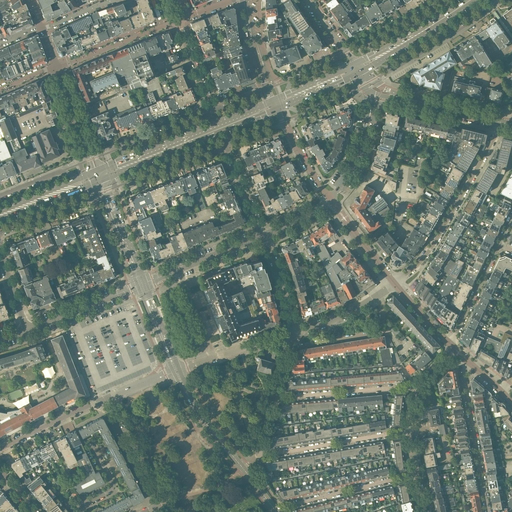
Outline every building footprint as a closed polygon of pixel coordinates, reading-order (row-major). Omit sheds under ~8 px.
[(2,0),(0,3),(0,17),(25,3),(24,3),(24,1),(23,0),(11,0),(5,3),(2,0)] [(39,0),(38,1),(41,9),(54,0),(55,0),(57,2),(59,0),(39,0)] [(42,12),(46,22),(53,18),(51,12),(60,8),(57,2),(55,0),(54,0),(41,9),(42,12)] [(64,14),(71,10),(63,0),(59,0),(57,2),(60,8),(63,12),(64,14)] [(63,0),(71,10),(78,7),(73,0),(63,0)] [(136,0),(140,11),(141,13),(142,12),(151,9),(147,0),(136,0)] [(266,0),(266,10),(274,8),(274,5),(276,5),(276,4),(279,3),(278,0),(266,0)] [(281,4),(279,5),(280,7),(282,12),(285,10),(288,9),(296,3),(295,3),(293,0),(286,0),(283,2),(285,5),(283,7),(281,4)] [(332,0),(327,4),(328,6),(328,7),(328,8),(328,9),(329,9),(329,10),(330,10),(331,10),(339,4),(337,1),(338,0),(332,0)] [(351,0),(344,0),(339,4),(331,10),(330,12),(337,21),(338,20),(339,21),(351,12),(354,9),(356,12),(362,7),(363,8),(365,7),(361,0),(354,0),(353,2),(351,0)] [(389,13),(391,12),(392,12),(393,12),(394,11),(394,10),(395,9),(390,0),(388,0),(388,1),(387,0),(379,0),(376,2),(385,16),(386,17),(388,15),(389,14),(389,13)] [(390,0),(395,9),(396,9),(397,10),(400,8),(399,7),(402,5),(399,0),(390,0)] [(131,1),(123,3),(125,9),(129,8),(133,6),(131,1)] [(384,17),(384,16),(385,16),(376,2),(372,5),(373,6),(369,9),(368,7),(364,10),(372,23),(380,18),(380,19),(381,19),(382,19),(383,19),(384,18),(384,17)] [(0,26),(16,17),(28,11),(28,9),(27,9),(27,7),(25,3),(0,17),(0,26)] [(116,5),(112,7),(114,12),(116,15),(117,18),(117,19),(126,16),(127,17),(122,19),(122,20),(118,22),(123,32),(133,28),(126,12),(125,9),(123,3),(119,5),(116,5)] [(285,10),(282,12),(286,18),(289,16),(295,12),(300,9),(296,3),(288,9),(290,12),(287,14),(285,10)] [(112,7),(105,9),(109,19),(110,20),(116,35),(123,32),(118,22),(117,19),(117,18),(116,15),(114,12),(112,7)] [(511,7),(506,13),(506,12),(504,14),(503,15),(511,26),(511,7)] [(51,12),(53,18),(64,14),(63,12),(60,8),(51,12)] [(129,8),(125,9),(126,12),(133,28),(146,24),(141,13),(140,11),(137,12),(138,13),(130,17),(129,14),(131,14),(130,12),(129,8)] [(225,16),(223,17),(224,20),(225,20),(227,26),(231,25),(236,23),(236,21),(237,21),(237,20),(237,19),(237,18),(236,18),(236,17),(235,17),(235,12),(235,9),(233,8),(224,11),(224,12),(225,16)] [(266,10),(267,17),(278,15),(279,15),(277,8),(274,8),(266,10)] [(105,9),(98,11),(101,18),(103,23),(106,22),(109,20),(108,19),(109,19),(105,9)] [(142,12),(141,13),(146,24),(153,21),(153,20),(154,20),(154,19),(154,18),(154,17),(151,9),(142,12)] [(289,16),(286,18),(287,19),(291,26),(297,36),(301,33),(311,25),(302,12),(300,10),(300,9),(295,12),(289,16)] [(2,30),(6,28),(29,18),(31,17),(29,13),(28,12),(29,12),(28,11),(16,17),(0,26),(2,30)] [(98,11),(89,15),(93,23),(94,26),(95,28),(96,31),(100,41),(109,38),(105,29),(104,25),(103,23),(101,18),(98,11)] [(224,11),(215,14),(220,27),(220,28),(224,27),(227,26),(225,20),(224,20),(223,17),(225,16),(224,12),(224,11)] [(340,23),(343,27),(351,21),(354,18),(352,16),(353,15),(351,12),(339,21),(340,23)] [(215,14),(209,17),(212,25),(213,29),(216,28),(217,29),(220,27),(215,14)] [(354,18),(356,22),(360,29),(361,29),(362,29),(363,29),(363,28),(364,28),(367,26),(367,27),(369,27),(371,26),(372,24),(366,14),(361,17),(362,18),(356,21),(355,18),(354,18)] [(83,18),(66,26),(70,35),(76,32),(77,35),(79,38),(79,39),(83,48),(86,46),(86,47),(90,45),(94,43),(94,44),(94,43),(91,35),(89,30),(95,28),(94,26),(93,23),(89,15),(86,17),(83,18)] [(267,17),(266,18),(266,20),(267,21),(267,24),(277,22),(279,22),(280,22),(281,21),(282,20),(281,18),(280,18),(279,18),(278,15),(267,17)] [(195,32),(208,27),(212,25),(209,17),(192,23),(193,25),(191,26),(193,30),(195,30),(195,32)] [(9,35),(33,25),(31,19),(30,19),(29,18),(6,28),(9,35)] [(106,22),(103,23),(104,25),(105,29),(109,38),(116,35),(110,20),(109,19),(108,19),(109,20),(106,22)] [(277,22),(267,24),(268,30),(281,28),(291,26),(287,19),(282,22),(282,25),(280,25),(279,22),(277,22)] [(496,20),(495,21),(494,19),(493,19),(490,21),(490,22),(491,23),(492,24),(485,28),(486,29),(476,35),(461,45),(458,47),(456,47),(455,50),(457,50),(458,53),(454,55),(456,57),(455,58),(459,65),(457,66),(459,68),(469,69),(469,66),(460,65),(467,60),(465,57),(472,53),(480,66),(484,63),(487,66),(493,62),(480,41),(490,35),(499,49),(510,41),(496,20)] [(353,24),(351,21),(343,27),(350,36),(352,36),(354,35),(354,33),(360,29),(356,22),(353,24)] [(226,31),(222,33),(223,36),(224,35),(236,30),(236,27),(237,27),(238,26),(238,25),(237,24),(237,23),(236,23),(231,25),(227,26),(224,27),(226,31)] [(301,33),(297,36),(299,39),(300,42),(302,41),(305,39),(315,31),(311,25),(301,33)] [(60,34),(52,37),(56,47),(61,44),(64,43),(67,42),(72,40),(71,37),(70,35),(66,26),(65,26),(62,28),(61,28),(63,33),(65,37),(62,38),(60,34)] [(268,31),(267,32),(268,34),(269,38),(268,39),(269,40),(270,41),(282,39),(297,36),(291,26),(281,28),(268,30),(268,31)] [(208,27),(195,32),(195,33),(196,34),(195,34),(195,35),(195,36),(196,38),(197,39),(198,39),(209,34),(210,34),(208,30),(208,31),(207,29),(209,28),(208,27)] [(51,34),(51,35),(52,36),(52,37),(60,34),(63,33),(61,28),(53,32),(52,32),(52,33),(51,33),(51,34)] [(95,28),(89,30),(91,35),(94,43),(100,41),(96,31),(95,28)] [(236,30),(224,35),(225,39),(224,39),(225,42),(238,37),(237,35),(238,35),(238,33),(239,33),(238,31),(236,30)] [(305,39),(302,41),(304,46),(303,46),(307,53),(309,53),(309,54),(311,55),(314,53),(315,52),(315,51),(321,48),(322,49),(324,48),(324,46),(326,46),(323,41),(322,41),(318,35),(317,36),(315,31),(305,39)] [(161,34),(168,51),(169,51),(168,49),(174,47),(172,42),(168,32),(161,34)] [(37,34),(23,40),(25,44),(26,44),(39,39),(38,35),(37,34)] [(155,37),(162,54),(163,56),(164,58),(168,56),(170,55),(168,51),(161,34),(155,37)] [(200,45),(212,40),(211,37),(210,37),(209,34),(198,39),(199,40),(198,41),(198,42),(197,42),(199,45),(200,45)] [(77,35),(71,37),(72,40),(74,43),(77,50),(82,48),(83,48),(79,39),(79,38),(77,35)] [(274,42),(270,43),(272,49),(271,49),(272,55),(273,55),(277,64),(277,66),(280,67),(281,66),(290,62),(290,63),(295,61),(298,60),(297,60),(302,58),(297,45),(290,48),(289,45),(284,47),(283,41),(284,41),(284,42),(289,41),(289,42),(299,39),(297,36),(282,39),(282,40),(278,41),(277,41),(275,41),(274,42)] [(142,41),(148,56),(156,53),(159,58),(163,56),(162,54),(155,37),(142,41)] [(226,49),(239,44),(239,42),(240,40),(239,38),(238,37),(225,42),(228,48),(226,48),(226,49)] [(26,44),(25,44),(26,49),(27,50),(29,49),(30,49),(41,44),(39,39),(26,44)] [(67,42),(64,43),(65,46),(66,47),(68,54),(76,51),(76,50),(77,50),(74,43),(72,40),(67,42)] [(202,52),(203,52),(214,47),(215,47),(214,43),(213,44),(212,40),(200,45),(201,47),(200,47),(200,48),(201,51),(202,52)] [(115,52),(107,55),(117,78),(125,75),(128,84),(116,89),(118,95),(148,83),(147,80),(155,77),(148,56),(142,41),(127,48),(127,47),(115,52)] [(15,44),(8,47),(11,56),(11,57),(12,59),(16,58),(20,56),(24,55),(23,52),(19,42),(15,44)] [(31,52),(28,53),(29,55),(29,56),(32,55),(43,50),(41,44),(30,49),(29,49),(30,51),(30,50),(31,52)] [(61,44),(56,47),(59,55),(62,56),(68,54),(66,47),(65,46),(62,47),(61,44)] [(226,59),(229,58),(240,54),(239,52),(241,51),(241,49),(242,48),(241,46),(239,45),(239,44),(226,49),(226,50),(227,54),(225,55),(226,57),(225,57),(226,59)] [(8,47),(0,50),(0,60),(1,64),(2,64),(4,63),(9,61),(12,59),(11,57),(11,56),(8,47)] [(204,58),(205,58),(211,56),(217,53),(216,50),(215,50),(214,47),(203,52),(204,53),(203,53),(203,54),(203,55),(204,58)] [(32,55),(29,56),(29,58),(31,62),(34,61),(38,59),(45,56),(43,50),(32,55)] [(457,63),(449,51),(429,63),(429,64),(424,67),(423,67),(413,73),(414,74),(413,74),(412,76),(411,77),(411,79),(411,80),(412,81),(413,82),(414,83),(415,84),(417,84),(418,84),(420,83),(420,84),(425,81),(426,82),(425,85),(440,89),(444,73),(440,73),(457,63)] [(166,64),(179,59),(178,57),(179,56),(178,54),(177,54),(177,53),(170,55),(168,56),(170,60),(166,62),(166,64)] [(240,54),(229,58),(234,70),(240,83),(245,81),(246,83),(250,81),(249,80),(250,79),(248,73),(247,73),(241,53),(240,54)] [(20,56),(16,58),(17,60),(22,73),(23,72),(33,68),(31,62),(29,58),(29,56),(29,55),(26,56),(27,59),(22,61),(20,56)] [(101,95),(109,92),(114,90),(112,85),(115,84),(118,82),(117,78),(107,55),(96,60),(72,69),(85,102),(94,99),(94,98),(95,98),(93,94),(92,95),(91,93),(99,90),(101,95)] [(45,56),(38,59),(40,66),(45,63),(45,62),(46,61),(47,60),(46,59),(45,56)] [(12,59),(9,61),(11,65),(16,76),(22,73),(17,60),(16,58),(12,59)] [(34,61),(31,62),(33,68),(40,66),(38,59),(34,61)] [(9,61),(4,63),(6,67),(10,78),(16,76),(11,65),(9,61)] [(1,64),(0,64),(0,68),(5,80),(10,78),(6,67),(3,68),(2,64),(1,64)] [(183,70),(182,66),(165,73),(167,77),(176,74),(176,76),(182,74),(185,73),(184,72),(185,72),(184,69),(183,70)] [(231,87),(225,72),(222,74),(220,69),(218,70),(216,67),(210,69),(212,74),(212,75),(213,78),(214,78),(218,89),(218,90),(218,92),(220,92),(221,92),(221,93),(223,93),(227,92),(228,90),(230,89),(230,87),(231,87)] [(225,71),(225,72),(231,87),(235,85),(237,86),(239,85),(239,84),(240,83),(234,70),(229,72),(229,70),(225,71)] [(189,104),(191,103),(191,104),(192,104),(193,104),(194,104),(194,103),(195,103),(195,102),(194,102),(196,101),(197,98),(196,96),(194,96),(191,88),(188,89),(182,74),(176,76),(174,77),(179,91),(185,105),(185,106),(186,106),(186,107),(187,107),(188,107),(188,106),(189,106),(189,105),(189,104)] [(463,80),(462,80),(459,92),(466,94),(469,84),(465,83),(466,78),(463,78),(463,80)] [(453,90),(459,92),(462,80),(463,80),(460,79),(460,80),(456,79),(455,81),(453,90)] [(39,80),(30,84),(34,93),(35,94),(37,98),(48,94),(43,81),(42,81),(40,80),(39,80)] [(466,94),(474,96),(475,98),(476,98),(478,97),(479,97),(481,97),(482,94),(480,92),(481,86),(475,85),(475,81),(470,80),(469,84),(466,94)] [(30,84),(24,87),(28,97),(31,103),(34,101),(35,101),(37,98),(35,94),(34,93),(30,84)] [(24,87),(17,90),(24,106),(28,104),(31,103),(28,97),(24,87)] [(492,88),(489,98),(495,100),(495,101),(501,103),(504,91),(492,88)] [(17,90),(11,93),(17,109),(20,108),(24,106),(17,90)] [(185,105),(179,91),(171,95),(177,108),(181,107),(182,109),(185,108),(184,106),(185,105)] [(11,93),(4,96),(11,112),(12,115),(19,112),(17,109),(11,93)] [(147,95),(150,102),(145,104),(152,119),(154,120),(156,119),(156,117),(161,115),(156,101),(152,93),(147,95)] [(37,98),(35,101),(37,106),(42,104),(46,102),(50,100),(48,94),(37,98)] [(177,108),(171,95),(165,97),(165,98),(170,111),(171,111),(172,113),(174,112),(175,110),(174,109),(177,108)] [(4,96),(0,97),(0,104),(4,114),(7,113),(11,112),(4,96)] [(170,111),(165,98),(156,101),(161,115),(164,114),(164,115),(170,113),(170,111)] [(140,105),(134,108),(141,123),(142,124),(145,123),(145,121),(152,119),(145,104),(145,102),(143,103),(144,106),(145,106),(145,107),(141,108),(140,105)] [(33,108),(28,110),(30,113),(34,111),(39,109),(43,107),(42,104),(37,106),(33,108)] [(337,114),(337,115),(343,127),(347,125),(348,126),(350,127),(350,126),(351,125),(353,119),(352,118),(351,118),(352,111),(353,110),(352,109),(351,108),(350,109),(350,107),(349,107),(349,106),(344,108),(345,109),(341,111),(340,110),(336,111),(338,114),(337,114)] [(129,128),(130,128),(131,128),(133,128),(134,127),(134,126),(141,123),(134,108),(134,107),(123,112),(129,128)] [(48,120),(47,120),(47,122),(49,121),(49,122),(51,122),(52,125),(57,123),(55,117),(57,116),(55,112),(47,116),(48,120)] [(107,112),(96,116),(91,118),(94,124),(98,134),(100,139),(106,137),(107,139),(110,137),(109,136),(116,133),(114,128),(110,129),(109,126),(111,125),(109,122),(107,121),(105,122),(104,119),(109,117),(107,112)] [(116,115),(112,116),(116,128),(119,127),(120,130),(121,131),(125,130),(126,130),(129,129),(129,128),(123,112),(116,114),(116,115)] [(387,117),(386,122),(397,125),(400,115),(399,115),(399,114),(396,113),(395,114),(388,112),(387,113),(386,112),(385,117),(387,117)] [(412,131),(412,130),(415,119),(412,118),(412,117),(411,117),(411,116),(410,115),(408,114),(407,114),(404,114),(403,125),(405,125),(404,129),(412,131)] [(344,129),(343,127),(337,115),(332,117),(331,116),(328,117),(329,119),(333,130),(334,130),(337,128),(338,130),(340,129),(342,133),(341,134),(347,135),(348,130),(344,129)] [(6,119),(0,121),(0,124),(7,142),(12,153),(23,148),(10,118),(9,118),(6,119)] [(318,120),(319,121),(319,123),(324,133),(329,131),(329,133),(332,132),(331,130),(333,130),(329,119),(327,119),(326,118),(323,119),(322,118),(318,120)] [(418,132),(421,120),(415,119),(412,130),(418,132)] [(427,122),(421,120),(418,132),(424,133),(427,122)] [(400,126),(397,125),(386,122),(385,125),(384,126),(383,128),(384,129),(385,129),(398,132),(398,129),(399,129),(400,126)] [(425,133),(431,135),(431,133),(433,124),(427,122),(424,133),(424,136),(425,136),(425,133)] [(310,127),(316,140),(322,137),(321,136),(325,134),(324,133),(319,123),(314,125),(314,124),(313,124),(312,123),(312,124),(311,124),(310,124),(310,125),(309,126),(310,127)] [(442,126),(433,124),(431,133),(440,136),(442,126)] [(315,140),(316,140),(310,127),(308,128),(306,125),(302,127),(304,130),(303,131),(304,133),(305,133),(306,135),(305,135),(307,140),(309,140),(313,147),(316,145),(315,141),(315,140)] [(442,126),(440,136),(444,136),(443,138),(446,139),(449,127),(442,126)] [(456,129),(449,127),(446,139),(453,140),(456,129)] [(23,148),(12,153),(12,154),(14,159),(18,169),(20,172),(33,167),(34,168),(41,165),(41,164),(59,156),(57,149),(58,148),(58,147),(56,142),(56,143),(56,142),(54,143),(49,129),(32,136),(34,142),(31,143),(34,148),(36,147),(37,148),(30,150),(31,152),(27,154),(24,147),(23,148)] [(402,134),(398,132),(385,129),(384,132),(383,131),(382,135),(383,136),(396,139),(397,139),(401,140),(402,134)] [(448,160),(466,171),(478,149),(482,141),(484,134),(462,129),(462,131),(460,140),(456,139),(455,141),(453,140),(448,160)] [(460,140),(462,131),(456,129),(453,140),(455,141),(456,139),(460,140)] [(346,137),(347,135),(341,134),(341,135),(340,135),(337,143),(334,142),(332,146),(334,148),(340,151),(341,151),(342,151),(343,148),(343,147),(342,146),(344,141),(345,141),(346,141),(347,140),(347,139),(347,138),(347,137),(346,137)] [(280,160),(279,157),(282,156),(283,157),(287,155),(288,154),(282,143),(283,143),(283,142),(284,142),(284,141),(283,140),(282,139),(281,139),(280,139),(280,138),(278,136),(274,138),(274,140),(272,141),(271,142),(277,157),(277,158),(278,161),(280,160)] [(397,139),(396,139),(383,136),(382,138),(381,139),(381,141),(381,142),(381,143),(394,146),(395,146),(396,143),(397,139)] [(496,165),(506,168),(510,153),(511,153),(511,140),(503,138),(502,142),(496,165)] [(0,158),(1,162),(7,177),(10,176),(10,177),(16,175),(15,174),(17,173),(16,170),(18,169),(14,159),(12,154),(12,153),(7,142),(6,142),(5,140),(4,141),(4,140),(2,141),(1,140),(1,139),(0,139),(0,158)] [(315,152),(317,156),(326,152),(324,149),(322,150),(316,140),(315,140),(317,144),(316,145),(313,147),(313,148),(313,150),(314,152),(315,153),(315,152)] [(275,162),(273,159),(277,157),(271,142),(271,143),(270,142),(269,141),(267,142),(267,144),(264,145),(271,163),(275,162)] [(379,149),(392,153),(393,150),(394,150),(395,146),(394,146),(381,143),(380,145),(379,146),(378,148),(379,149)] [(257,146),(264,162),(267,161),(269,164),(271,163),(264,145),(262,146),(260,145),(257,146)] [(262,167),(260,164),(264,162),(257,146),(254,147),(254,149),(251,150),(257,165),(259,168),(262,167)] [(340,151),(334,148),(332,153),(331,155),(330,156),(331,159),(330,161),(334,164),(337,159),(338,160),(340,156),(339,155),(340,151)] [(251,150),(250,149),(247,150),(247,151),(247,152),(244,153),(243,155),(244,157),(245,157),(246,157),(249,166),(248,167),(249,170),(250,170),(255,168),(254,166),(257,165),(251,150)] [(392,153),(379,149),(378,150),(377,153),(377,154),(378,154),(377,155),(390,160),(393,161),(393,160),(390,159),(392,153)] [(321,162),(322,164),(326,161),(328,160),(327,159),(325,156),(327,155),(326,152),(317,156),(319,159),(318,160),(320,163),(321,162)] [(388,166),(390,160),(377,155),(375,156),(374,159),(375,160),(375,161),(387,167),(390,168),(390,167),(388,166)] [(331,168),(334,164),(330,161),(331,159),(330,156),(329,157),(327,159),(328,160),(326,161),(322,164),(321,164),(321,165),(322,167),(324,168),(327,172),(328,172),(330,171),(330,169),(332,168),(331,168)] [(466,171),(448,160),(446,159),(442,158),(439,164),(442,166),(441,169),(450,175),(449,177),(459,183),(461,180),(466,171)] [(278,169),(281,168),(283,173),(295,167),(294,167),(295,167),(295,166),(294,164),(293,163),(293,164),(291,161),(287,163),(281,166),(277,168),(278,169)] [(372,165),(373,166),(372,168),(372,169),(386,176),(388,172),(387,171),(386,170),(387,167),(375,161),(373,162),(372,165)] [(0,179),(4,178),(4,180),(6,181),(7,180),(8,178),(7,177),(1,162),(0,162),(0,179)] [(476,188),(484,193),(486,194),(499,171),(505,173),(506,168),(496,165),(495,165),(496,164),(494,163),(494,164),(491,162),(490,164),(476,188)] [(221,163),(214,165),(219,178),(221,183),(225,181),(224,178),(227,177),(221,163)] [(219,178),(214,165),(213,164),(212,164),(211,165),(210,165),(210,166),(209,166),(209,167),(208,168),(213,182),(214,184),(216,183),(215,181),(216,180),(216,179),(219,178)] [(197,176),(199,182),(196,183),(198,188),(209,184),(213,182),(208,168),(207,167),(205,167),(203,167),(203,169),(203,170),(198,172),(197,171),(196,173),(197,174),(198,176),(197,176)] [(295,167),(283,173),(281,175),(284,174),(287,179),(298,173),(299,172),(298,170),(296,170),(295,167)] [(255,182),(255,183),(268,178),(267,175),(272,173),(270,169),(253,176),(254,179),(253,179),(252,180),(253,182),(254,183),(255,182)] [(191,172),(188,173),(188,175),(188,176),(186,177),(194,196),(196,195),(194,192),(196,191),(195,189),(198,188),(196,183),(192,174),(192,173),(191,172)] [(506,195),(511,198),(511,173),(501,192),(506,195)] [(273,176),(268,178),(255,183),(257,186),(255,187),(256,189),(258,189),(258,190),(264,187),(269,185),(267,182),(270,181),(274,180),(273,176)] [(448,183),(456,188),(459,183),(449,177),(448,176),(445,182),(446,182),(448,183)] [(179,179),(185,193),(188,192),(189,194),(190,194),(192,197),(194,196),(186,177),(183,178),(183,177),(182,177),(181,177),(180,177),(179,178),(179,179)] [(293,183),(293,184),(301,198),(306,195),(305,194),(309,192),(306,186),(307,185),(304,181),(303,182),(301,178),(297,180),(299,184),(296,186),(294,182),(293,183)] [(185,193),(179,179),(174,181),(174,180),(173,180),(170,181),(169,182),(170,183),(175,197),(180,195),(179,193),(183,192),(184,193),(185,193)] [(416,193),(416,181),(407,181),(406,193),(416,193)] [(163,186),(169,200),(172,198),(173,200),(176,199),(175,197),(170,183),(167,184),(167,183),(166,183),(164,183),(163,185),(163,186)] [(453,194),(456,188),(448,183),(446,187),(442,185),(441,187),(444,189),(453,194)] [(166,203),(165,201),(169,200),(163,186),(162,185),(161,184),(159,185),(158,186),(159,187),(156,188),(163,207),(164,207),(166,207),(165,204),(166,203)] [(292,184),(293,187),(288,189),(295,201),(296,202),(299,201),(299,199),(301,198),(293,184),(292,184)] [(234,193),(232,193),(231,189),(231,188),(229,187),(228,188),(227,189),(226,185),(223,187),(222,187),(224,192),(215,196),(216,198),(220,196),(221,197),(224,196),(225,201),(235,197),(234,197),(235,196),(234,193)] [(377,201),(373,204),(371,201),(374,194),(373,193),(375,190),(366,185),(359,198),(358,197),(357,197),(356,197),(356,198),(355,198),(355,199),(355,200),(355,201),(356,202),(350,206),(370,233),(382,224),(379,221),(382,219),(377,212),(388,204),(380,193),(374,197),(377,201)] [(262,199),(265,206),(269,204),(270,202),(269,200),(271,199),(269,195),(264,187),(258,190),(261,195),(260,195),(259,197),(260,199),(262,200),(262,199)] [(293,203),(293,202),(295,201),(288,189),(287,187),(286,187),(287,190),(283,193),(289,205),(290,205),(293,204),(293,203)] [(444,189),(441,187),(439,190),(443,192),(441,196),(449,201),(453,194),(444,189)] [(149,191),(155,205),(158,204),(159,206),(161,205),(161,207),(163,207),(156,188),(154,189),(153,188),(152,188),(150,189),(149,190),(149,191)] [(484,193),(476,188),(470,199),(482,205),(487,195),(486,194),(484,193)] [(287,206),(289,205),(283,193),(283,192),(281,190),(280,191),(282,193),(277,196),(283,208),(284,208),(287,207),(287,206)] [(142,194),(148,208),(152,207),(152,208),(156,207),(155,205),(149,191),(147,192),(146,191),(145,191),(144,191),(143,191),(143,192),(142,192),(143,194),(142,194)] [(148,209),(148,208),(142,194),(140,193),(138,194),(136,196),(132,198),(131,198),(131,197),(130,197),(129,198),(129,199),(129,200),(129,201),(130,201),(132,205),(131,207),(133,211),(134,211),(135,214),(137,213),(137,214),(139,214),(145,212),(143,207),(146,206),(147,210),(148,209)] [(449,201),(441,196),(437,193),(435,196),(438,198),(437,201),(446,206),(449,201)] [(273,204),(277,211),(279,210),(280,210),(283,209),(283,208),(277,196),(272,198),(269,194),(269,195),(271,199),(273,204)] [(504,198),(499,196),(498,198),(499,199),(511,205),(511,204),(511,198),(506,195),(504,198)] [(224,209),(237,204),(237,203),(238,202),(237,200),(235,199),(235,197),(225,201),(218,204),(218,206),(221,205),(222,206),(223,206),(224,209)] [(488,209),(487,208),(482,205),(470,199),(463,210),(475,216),(481,220),(488,209)] [(496,204),(509,210),(511,205),(499,199),(496,204)] [(437,201),(435,203),(432,202),(430,205),(443,212),(444,209),(446,206),(437,201)] [(491,209),(497,212),(506,217),(509,210),(496,204),(494,203),(491,209)] [(240,206),(238,206),(237,204),(224,209),(220,210),(221,212),(222,212),(224,211),(225,214),(226,214),(227,216),(232,213),(240,210),(241,208),(240,206)] [(277,211),(273,204),(270,205),(269,204),(265,206),(267,210),(266,210),(266,211),(267,214),(268,214),(273,212),(273,213),(274,213),(276,212),(277,211)] [(429,204),(427,207),(430,209),(428,212),(439,218),(443,212),(430,205),(429,204)] [(240,210),(232,213),(235,220),(228,222),(231,229),(241,226),(240,224),(245,223),(240,210)] [(475,216),(463,210),(460,216),(472,222),(475,216)] [(436,224),(439,218),(428,212),(427,214),(424,213),(422,216),(436,224)] [(494,217),(503,222),(506,217),(497,212),(496,215),(495,215),(494,217)] [(87,216),(80,218),(83,226),(85,225),(85,226),(86,226),(87,230),(96,226),(93,220),(94,219),(92,214),(90,214),(89,213),(87,214),(87,216)] [(141,228),(153,223),(152,222),(156,221),(154,217),(151,219),(150,216),(138,221),(139,221),(138,223),(138,225),(140,225),(141,228)] [(432,230),(436,224),(422,216),(420,219),(423,221),(421,224),(432,230)] [(472,222),(460,216),(457,221),(468,228),(472,222)] [(71,222),(70,222),(74,232),(81,229),(81,227),(83,226),(80,218),(79,217),(77,218),(77,220),(74,221),(73,220),(71,221),(71,222)] [(486,220),(501,227),(503,222),(494,217),(493,221),(491,220),(491,219),(487,217),(486,220)] [(498,233),(501,227),(486,220),(485,222),(488,224),(487,227),(489,228),(498,233)] [(65,224),(61,226),(68,243),(68,246),(70,245),(68,240),(67,239),(71,238),(71,239),(76,237),(74,232),(70,222),(68,221),(65,221),(65,224)] [(197,227),(202,241),(217,235),(214,227),(212,221),(197,227)] [(314,244),(315,246),(323,262),(327,270),(333,266),(341,259),(343,257),(338,252),(331,258),(331,257),(324,243),(326,242),(325,240),(330,237),(336,232),(332,226),(333,225),(331,221),(329,222),(328,221),(324,224),(325,225),(324,226),(315,231),(311,233),(312,233),(309,235),(314,244)] [(457,221),(454,227),(472,237),(476,232),(475,231),(468,228),(457,221)] [(217,226),(214,227),(217,235),(231,229),(228,222),(217,227),(217,226)] [(154,225),(153,223),(141,228),(141,229),(140,229),(140,230),(141,230),(141,231),(142,231),(142,232),(143,232),(144,234),(155,230),(154,229),(157,227),(158,228),(160,227),(160,226),(158,227),(157,224),(154,225)] [(432,230),(421,224),(420,226),(417,225),(415,228),(429,236),(432,230)] [(62,246),(60,247),(60,245),(59,245),(58,243),(62,242),(63,245),(68,243),(61,226),(59,225),(57,226),(56,228),(51,230),(57,244),(58,248),(61,254),(64,253),(62,246)] [(85,238),(86,238),(98,232),(97,230),(98,229),(97,227),(96,226),(87,230),(83,231),(85,235),(84,235),(81,236),(82,239),(85,238)] [(192,245),(202,241),(197,227),(183,233),(184,233),(182,234),(187,246),(188,246),(188,247),(188,246),(192,245)] [(471,239),(472,237),(454,227),(450,232),(467,242),(469,243),(471,239)] [(421,245),(423,246),(429,236),(415,228),(414,228),(409,237),(407,237),(401,247),(415,254),(416,255),(421,245)] [(481,231),(495,238),(497,234),(498,233),(489,228),(487,232),(485,231),(486,230),(482,228),(481,231)] [(145,238),(146,241),(158,236),(161,235),(159,230),(155,231),(155,230),(144,234),(143,236),(144,238),(145,238)] [(43,233),(39,235),(38,234),(36,235),(35,236),(35,237),(40,250),(41,252),(54,247),(48,231),(47,232),(46,232),(45,232),(44,232),(44,233),(43,233)] [(481,238),(484,239),(493,243),(494,241),(494,240),(495,238),(481,231),(480,233),(483,234),(481,238)] [(85,246),(96,242),(101,240),(98,232),(86,238),(87,242),(84,243),(84,245),(85,246)] [(184,233),(183,233),(182,233),(181,232),(175,234),(176,235),(181,249),(187,247),(188,247),(188,246),(187,246),(182,234),(184,233)] [(383,234),(379,237),(380,239),(375,242),(386,256),(399,245),(388,232),(384,235),(383,234)] [(450,232),(447,237),(456,242),(457,240),(464,244),(465,243),(466,244),(467,242),(450,232)] [(33,235),(30,236),(30,238),(28,239),(27,239),(27,240),(26,240),(24,241),(26,246),(28,253),(30,252),(31,254),(36,252),(40,250),(35,237),(33,235)] [(169,238),(171,242),(175,252),(176,253),(179,252),(179,250),(181,249),(176,235),(169,238)] [(305,237),(302,238),(312,256),(315,254),(311,245),(314,244),(309,235),(308,235),(307,235),(306,235),(305,235),(305,236),(305,237)] [(149,247),(160,243),(158,236),(146,241),(149,247)] [(455,244),(456,242),(447,237),(445,242),(457,249),(464,252),(465,250),(466,248),(463,246),(462,248),(455,244)] [(296,241),(301,250),(304,249),(308,258),(312,256),(302,238),(300,239),(299,239),(298,239),(297,239),(297,240),(296,241)] [(476,241),(490,248),(492,245),(493,243),(484,239),(482,242),(480,242),(481,241),(477,239),(476,241)] [(24,247),(26,246),(24,241),(23,241),(22,240),(20,241),(20,242),(15,244),(14,244),(12,244),(11,246),(11,247),(10,248),(11,250),(12,250),(14,253),(21,251),(21,249),(24,248),(24,247)] [(101,240),(96,242),(85,246),(86,248),(89,246),(92,252),(104,247),(101,240)] [(490,249),(490,248),(476,241),(474,240),(473,243),(478,245),(479,245),(481,246),(479,249),(488,254),(490,249)] [(296,241),(295,241),(293,241),(292,242),(293,243),(290,244),(295,254),(301,251),(301,250),(296,241)] [(158,251),(161,257),(163,258),(166,257),(166,255),(175,252),(171,242),(166,244),(167,247),(158,251)] [(457,249),(445,242),(440,249),(449,254),(451,251),(454,254),(457,249)] [(160,243),(149,247),(149,248),(148,249),(149,252),(151,252),(153,258),(153,260),(155,261),(156,259),(161,257),(158,251),(159,250),(159,248),(161,247),(160,243)] [(290,244),(290,243),(288,243),(286,245),(286,246),(282,247),(282,248),(282,249),(282,251),(284,251),(285,254),(285,253),(289,252),(291,252),(293,255),(295,254),(290,244)] [(413,256),(415,254),(401,247),(400,246),(397,251),(395,250),(394,251),(395,251),(392,255),(392,256),(393,260),(392,260),(391,261),(392,262),(393,263),(393,264),(397,266),(399,267),(400,266),(400,265),(401,264),(402,265),(402,264),(404,263),(405,264),(405,263),(406,263),(409,258),(408,258),(409,258),(411,259),(413,256)] [(89,257),(92,256),(93,255),(94,259),(107,254),(107,253),(107,252),(106,250),(105,250),(104,247),(92,252),(91,253),(88,254),(89,257)] [(446,260),(449,254),(440,249),(437,255),(446,260)] [(458,261),(459,259),(464,252),(457,249),(454,254),(452,257),(456,260),(458,261)] [(469,249),(469,251),(478,255),(485,259),(488,254),(479,249),(477,253),(475,252),(476,251),(472,250),(469,249)] [(21,251),(14,253),(13,253),(16,260),(27,256),(25,253),(24,250),(21,251)] [(351,251),(343,257),(341,259),(333,266),(337,274),(343,270),(347,266),(352,262),(356,258),(351,251)] [(293,257),(293,255),(291,252),(289,252),(285,253),(289,263),(298,260),(299,260),(298,257),(294,259),(293,257)] [(107,254),(94,259),(93,259),(93,260),(97,259),(99,264),(103,262),(104,265),(102,265),(104,268),(104,270),(112,267),(112,266),(110,262),(110,261),(111,259),(110,257),(108,256),(107,254)] [(16,260),(17,262),(18,266),(20,265),(21,267),(25,265),(25,266),(32,264),(32,262),(29,263),(29,262),(31,261),(29,255),(27,256),(16,260)] [(437,255),(434,259),(441,267),(444,262),(446,260),(437,255)] [(469,264),(480,270),(485,259),(478,255),(475,261),(466,257),(464,262),(469,264)] [(500,259),(499,259),(494,268),(502,272),(505,266),(511,269),(511,258),(506,256),(506,257),(501,259),(500,259)] [(361,264),(356,258),(352,262),(347,266),(343,270),(347,275),(361,264)] [(442,267),(441,267),(434,259),(431,264),(438,273),(440,274),(442,272),(440,269),(442,267)] [(463,267),(462,266),(464,262),(459,259),(458,261),(456,260),(455,262),(450,259),(444,269),(448,273),(449,275),(456,278),(463,267)] [(289,263),(291,269),(300,266),(298,262),(298,260),(289,263)] [(255,291),(255,292),(257,299),(262,297),(271,295),(268,288),(270,287),(265,271),(263,265),(262,265),(260,261),(252,263),(252,262),(246,264),(246,262),(235,266),(235,265),(232,266),(232,267),(236,277),(237,280),(252,274),(256,290),(255,291)] [(361,264),(347,275),(350,282),(355,278),(357,276),(365,270),(365,269),(361,264)] [(431,264),(427,270),(436,279),(438,278),(436,275),(438,273),(431,264)] [(462,280),(473,286),(479,272),(480,270),(469,264),(468,267),(462,280)] [(100,283),(101,281),(96,268),(96,267),(93,269),(91,265),(88,266),(90,273),(95,284),(97,283),(99,284),(100,283)] [(20,273),(21,276),(32,273),(30,269),(29,270),(28,266),(19,270),(18,271),(19,273),(20,273)] [(302,273),(300,266),(291,269),(293,276),(302,273)] [(331,277),(335,287),(339,296),(342,302),(349,299),(337,274),(333,266),(327,270),(329,273),(331,277)] [(112,267),(104,270),(104,268),(98,271),(97,267),(96,268),(101,281),(104,280),(108,279),(109,278),(113,276),(114,277),(115,277),(116,275),(115,274),(115,273),(114,271),(114,270),(114,269),(114,268),(113,267),(112,267)] [(227,296),(222,283),(236,277),(232,267),(206,278),(209,285),(211,284),(218,303),(215,304),(219,314),(222,313),(230,331),(228,332),(231,340),(236,338),(236,337),(242,335),(260,329),(257,319),(256,317),(256,315),(255,314),(251,315),(253,320),(238,325),(233,312),(235,311),(232,306),(233,305),(231,301),(230,301),(228,295),(227,296)] [(503,272),(502,272),(494,268),(492,274),(500,277),(501,274),(503,275),(503,276),(508,278),(509,276),(506,274),(507,273),(504,272),(504,273),(503,272)] [(79,272),(80,275),(85,288),(90,286),(91,287),(95,285),(94,284),(95,284),(90,273),(86,275),(84,270),(79,272)] [(357,295),(351,283),(350,282),(347,275),(343,270),(337,274),(349,299),(357,295)] [(360,284),(362,282),(370,276),(365,270),(357,276),(355,278),(357,280),(360,284)] [(433,285),(436,279),(427,270),(424,275),(429,281),(432,284),(433,285)] [(79,290),(85,288),(80,275),(76,277),(74,272),(72,273),(79,290)] [(293,276),(295,282),(304,279),(302,275),(303,275),(303,272),(302,273),(293,276)] [(32,273),(21,276),(22,279),(21,280),(22,282),(23,282),(23,283),(33,280),(32,276),(33,276),(32,273)] [(73,279),(68,281),(73,293),(79,290),(72,273),(71,274),(73,279)] [(38,278),(24,284),(24,286),(29,299),(30,301),(31,303),(33,309),(41,305),(42,304),(43,305),(56,300),(56,299),(60,298),(56,289),(52,291),(48,281),(50,281),(49,279),(52,278),(50,274),(43,276),(43,277),(43,279),(39,280),(38,278)] [(498,281),(500,277),(492,274),(489,279),(504,286),(506,283),(501,281),(500,282),(498,281)] [(427,284),(428,282),(429,281),(424,275),(421,280),(427,284)] [(441,288),(439,291),(441,294),(442,294),(446,298),(449,300),(451,297),(448,296),(448,295),(451,288),(457,291),(462,280),(456,278),(449,275),(447,278),(446,281),(442,286),(441,288)] [(370,276),(362,282),(360,284),(365,290),(376,282),(370,276)] [(350,282),(351,283),(357,295),(365,290),(360,284),(357,280),(355,278),(350,282)] [(295,282),(297,287),(305,285),(305,283),(304,279),(295,282)] [(504,286),(489,279),(486,284),(497,290),(498,287),(500,288),(500,287),(503,288),(504,286)] [(455,295),(453,299),(452,301),(452,302),(455,303),(454,304),(462,309),(464,304),(466,300),(473,286),(462,280),(457,291),(455,295)] [(67,295),(73,293),(68,281),(62,283),(67,295)] [(427,285),(420,281),(415,289),(415,291),(419,295),(426,286),(427,285)] [(61,297),(67,295),(62,283),(56,286),(61,297)] [(342,302),(339,296),(336,297),(330,283),(322,286),(325,295),(322,296),(323,297),(323,299),(325,302),(327,308),(342,302)] [(497,290),(486,284),(484,290),(497,296),(500,298),(501,296),(500,295),(495,292),(497,290)] [(297,288),(298,293),(306,291),(307,291),(305,285),(297,287),(297,288)] [(426,286),(419,295),(419,297),(421,298),(422,298),(424,300),(430,292),(431,289),(429,288),(430,287),(429,286),(428,287),(426,286)] [(424,300),(428,304),(435,293),(436,291),(434,290),(435,288),(433,286),(431,289),(430,292),(424,300)] [(497,296),(484,290),(481,295),(489,299),(491,296),(493,296),(493,298),(495,299),(497,296)] [(4,304),(0,292),(0,320),(9,317),(5,304),(4,304)] [(428,304),(432,308),(438,298),(440,296),(437,294),(435,293),(428,304)] [(264,303),(274,300),(274,299),(275,299),(275,297),(273,296),(272,294),(271,295),(262,297),(262,299),(264,303)] [(440,296),(438,298),(432,308),(434,312),(441,301),(438,300),(440,297),(442,294),(441,294),(440,296)] [(434,312),(439,316),(449,300),(446,298),(442,294),(440,297),(438,300),(441,301),(434,312)] [(308,306),(305,295),(299,297),(302,308),(308,306)] [(489,299),(481,295),(478,301),(492,307),(495,308),(496,306),(490,304),(492,300),(489,299)] [(253,312),(248,296),(241,298),(245,314),(253,312)] [(391,307),(398,300),(394,296),(387,303),(391,307)] [(320,298),(316,300),(320,311),(323,310),(323,311),(324,311),(326,310),(327,309),(327,308),(325,302),(323,299),(320,300),(320,298)] [(266,310),(276,307),(276,306),(277,305),(276,303),(275,302),(274,300),(264,303),(263,303),(264,306),(266,310)] [(310,304),(310,305),(313,314),(314,314),(315,314),(317,314),(318,313),(318,312),(320,311),(316,300),(313,301),(313,303),(310,304)] [(395,311),(402,304),(398,300),(391,307),(395,311)] [(449,318),(455,322),(459,315),(447,309),(449,305),(453,307),(459,313),(462,309),(454,304),(449,300),(439,316),(445,323),(447,320),(448,321),(449,320),(448,319),(449,318)] [(478,301),(476,306),(484,310),(486,306),(488,307),(487,309),(490,311),(492,307),(478,301)] [(398,314),(405,308),(402,304),(395,311),(398,314)] [(310,305),(308,306),(302,308),(303,313),(302,313),(302,314),(302,317),(305,318),(306,317),(309,316),(313,314),(310,305)] [(447,309),(459,315),(459,313),(453,307),(449,305),(447,309)] [(484,315),(483,314),(484,310),(476,306),(473,312),(487,318),(488,316),(485,314),(484,315)] [(267,316),(268,316),(277,313),(278,313),(279,311),(278,309),(276,308),(276,307),(266,310),(267,316)] [(402,318),(409,312),(405,308),(398,314),(402,318)] [(405,322),(412,316),(409,312),(402,318),(405,322)] [(473,312),(471,317),(479,321),(480,321),(481,318),(483,318),(483,319),(486,320),(487,318),(473,312)] [(275,321),(276,325),(280,324),(279,319),(280,318),(280,315),(278,314),(277,313),(268,316),(269,318),(272,317),(273,321),(275,321)] [(257,319),(260,329),(260,330),(262,330),(263,331),(265,330),(266,329),(266,328),(264,324),(265,324),(264,320),(263,318),(260,319),(259,316),(256,317),(257,319)] [(416,319),(415,319),(412,316),(405,322),(408,325),(409,326),(416,319)] [(264,324),(266,328),(271,327),(272,327),(274,327),(275,326),(274,326),(276,325),(275,321),(273,321),(272,317),(269,318),(270,321),(266,322),(265,320),(264,320),(265,324),(264,324)] [(479,332),(483,323),(480,321),(479,321),(471,317),(466,326),(475,330),(476,331),(478,331),(479,332)] [(445,323),(450,329),(452,328),(455,322),(449,318),(448,319),(449,320),(448,321),(447,320),(445,323)] [(413,330),(420,324),(416,319),(409,326),(413,330)] [(416,335),(424,328),(420,324),(413,330),(412,331),(416,335)] [(462,339),(461,340),(465,343),(469,333),(473,335),(475,330),(466,326),(461,338),(462,338),(462,339)] [(420,339),(428,333),(424,328),(416,335),(420,339)] [(483,340),(484,336),(485,335),(479,332),(478,331),(476,331),(475,330),(473,335),(468,347),(476,355),(476,354),(479,348),(483,340)] [(493,367),(499,372),(503,362),(505,357),(506,354),(505,354),(509,343),(511,335),(504,332),(500,343),(503,344),(499,353),(498,354),(497,358),(493,367)] [(425,344),(432,337),(428,333),(420,339),(425,344)] [(469,333),(465,343),(468,347),(473,335),(469,333)] [(65,353),(68,351),(62,335),(51,339),(56,352),(63,349),(65,353)] [(478,356),(477,358),(483,361),(486,352),(485,351),(484,349),(484,347),(485,346),(486,344),(487,343),(489,342),(491,342),(493,343),(494,344),(495,346),(495,348),(495,350),(494,351),(499,353),(503,344),(500,343),(484,336),(483,340),(479,348),(476,354),(478,356)] [(429,348),(436,342),(432,337),(425,344),(428,347),(425,350),(426,352),(429,349),(429,348)] [(440,346),(440,345),(436,342),(429,348),(429,349),(433,353),(440,346)] [(0,358),(0,367),(12,365),(33,358),(34,362),(46,357),(41,343),(29,348),(30,349),(11,355),(0,358)] [(510,350),(509,352),(507,358),(505,357),(503,362),(499,372),(503,375),(511,355),(511,346),(510,350)] [(383,366),(393,365),(390,348),(387,348),(383,349),(381,349),(380,349),(380,350),(380,352),(381,357),(382,362),(383,364),(383,366)] [(78,376),(68,351),(65,353),(63,349),(56,352),(67,380),(78,376)] [(260,358),(259,357),(257,356),(256,357),(255,359),(256,360),(258,361),(259,360),(257,370),(271,374),(274,362),(275,360),(276,360),(279,351),(273,349),(271,358),(270,361),(260,358)] [(303,358),(305,358),(304,349),(299,350),(295,361),(303,361),(303,358)] [(425,352),(421,356),(427,362),(431,359),(425,352)] [(486,352),(483,361),(487,363),(487,364),(488,364),(492,355),(486,352)] [(492,355),(488,364),(493,367),(497,358),(498,354),(495,353),(494,356),(492,355)] [(511,355),(503,375),(508,379),(511,369),(511,365),(511,366),(511,365),(511,355)] [(423,366),(427,362),(421,356),(417,359),(423,366)] [(417,359),(413,363),(416,367),(419,370),(423,366),(417,359)] [(410,363),(406,367),(410,374),(415,369),(414,368),(410,363)] [(43,377),(55,375),(53,366),(41,369),(43,377)] [(455,370),(449,371),(450,373),(451,378),(453,378),(454,381),(451,381),(452,386),(459,385),(457,371),(455,370)] [(397,371),(397,372),(398,382),(405,381),(406,379),(402,371),(397,371)] [(450,373),(446,374),(443,377),(446,390),(453,389),(451,381),(454,381),(453,378),(451,378),(450,373)] [(78,376),(67,380),(70,387),(47,399),(52,409),(74,398),(75,399),(86,395),(78,376)] [(440,383),(438,383),(441,399),(444,398),(443,392),(446,391),(446,390),(443,377),(440,381),(440,383)] [(484,387),(479,382),(478,380),(476,378),(474,378),(473,378),(471,379),(471,381),(470,381),(471,382),(473,391),(476,391),(476,387),(478,389),(479,388),(481,390),(484,390),(484,389),(484,387)] [(294,391),(293,382),(293,380),(289,380),(287,388),(285,390),(287,391),(294,391)] [(37,390),(35,384),(24,389),(26,395),(37,390)] [(453,391),(454,395),(461,393),(459,385),(452,386),(453,389),(453,390),(453,391)] [(484,390),(485,396),(486,398),(486,399),(486,402),(487,405),(487,407),(490,407),(493,406),(492,396),(492,394),(491,393),(486,389),(484,389),(484,390)] [(501,416),(500,411),(498,401),(497,399),(497,398),(495,395),(492,396),(493,406),(495,417),(501,416)] [(0,427),(3,434),(31,420),(32,422),(40,418),(39,416),(52,409),(47,399),(32,407),(30,403),(27,404),(21,407),(19,409),(21,413),(11,418),(10,419),(0,423),(0,427)] [(505,406),(502,402),(500,402),(498,401),(500,411),(501,416),(502,415),(509,413),(509,411),(505,408),(505,406)] [(441,424),(439,416),(440,416),(438,408),(428,410),(429,418),(431,426),(441,424)] [(0,435),(3,434),(0,427),(0,423),(10,419),(11,418),(21,413),(19,409),(7,411),(7,413),(0,411),(0,435)] [(109,428),(106,424),(103,418),(101,417),(90,423),(94,430),(99,428),(101,432),(109,428)] [(86,426),(78,430),(82,438),(95,431),(94,430),(90,423),(85,425),(86,426)] [(113,439),(111,436),(110,434),(111,433),(109,428),(101,432),(100,433),(108,448),(116,443),(114,438),(113,439)] [(70,433),(65,435),(78,464),(84,476),(70,483),(81,496),(96,488),(106,483),(99,471),(95,473),(75,430),(70,433)] [(468,436),(467,431),(456,433),(457,434),(454,436),(454,439),(468,436)] [(60,449),(68,465),(70,469),(78,464),(65,435),(62,437),(58,438),(56,440),(52,442),(57,451),(60,449)] [(269,445),(268,447),(270,449),(279,447),(277,436),(272,437),(269,445)] [(436,453),(435,449),(433,437),(423,439),(426,454),(424,454),(427,466),(436,465),(434,453),(436,453)] [(403,446),(402,438),(393,440),(394,447),(403,446)] [(47,444),(45,445),(51,460),(54,458),(55,460),(58,458),(59,460),(60,460),(51,442),(46,444),(47,444)] [(118,467),(119,469),(123,476),(131,472),(129,467),(128,468),(125,463),(126,462),(124,458),(121,453),(120,453),(118,449),(119,448),(116,443),(108,448),(111,455),(113,457),(115,463),(117,465),(118,467)] [(51,460),(45,445),(39,448),(38,448),(46,466),(48,466),(47,464),(49,463),(48,461),(51,460)] [(34,451),(32,452),(38,466),(41,464),(42,466),(44,465),(45,467),(46,466),(38,448),(36,449),(36,450),(36,449),(35,449),(34,450),(34,451)] [(35,468),(38,466),(32,452),(30,453),(30,452),(29,452),(28,453),(28,454),(26,455),(35,472),(36,472),(35,470),(36,469),(35,468)] [(459,463),(460,463),(473,460),(472,454),(463,456),(463,460),(460,460),(460,461),(458,462),(459,463)] [(22,458),(20,459),(23,465),(27,472),(30,470),(30,472),(33,471),(34,473),(35,472),(26,455),(24,456),(22,457),(22,458)] [(13,467),(14,469),(23,465),(20,459),(20,458),(19,459),(18,458),(16,459),(16,460),(10,464),(11,464),(10,466),(12,467),(13,467)] [(268,472),(273,471),(273,470),(271,460),(265,461),(264,464),(266,465),(267,471),(268,472)] [(405,462),(396,464),(397,473),(405,471),(405,462)] [(428,474),(428,475),(437,473),(441,472),(440,470),(447,469),(447,468),(450,468),(449,464),(427,468),(428,472),(427,472),(428,474)] [(14,469),(17,472),(16,474),(18,476),(19,475),(24,481),(27,479),(24,476),(28,474),(27,472),(23,465),(14,469)] [(462,472),(462,475),(475,472),(474,466),(465,468),(465,472),(462,472)] [(139,487),(136,481),(135,482),(133,478),(134,477),(131,472),(123,476),(130,491),(131,491),(139,487)] [(463,477),(464,480),(466,480),(467,480),(476,478),(475,472),(462,475),(463,477)] [(32,491),(44,481),(40,476),(28,486),(32,491)] [(449,477),(430,481),(431,484),(430,484),(431,487),(444,484),(443,482),(450,481),(449,477)] [(500,479),(488,481),(490,488),(498,486),(497,481),(500,481),(501,481),(504,481),(503,478),(501,478),(500,479)] [(239,488),(245,483),(242,479),(235,484),(239,488)] [(36,496),(45,489),(43,486),(46,484),(44,481),(32,491),(36,496)] [(401,493),(410,491),(409,486),(408,482),(399,484),(400,489),(401,493)] [(431,490),(432,493),(453,488),(453,485),(444,486),(444,484),(431,487),(431,488),(430,488),(431,490)] [(464,491),(465,493),(478,490),(477,484),(467,486),(463,486),(464,491)] [(499,491),(498,486),(490,488),(491,495),(503,493),(502,491),(499,491)] [(144,497),(143,494),(139,487),(131,491),(134,495),(129,497),(133,505),(144,499),(144,497)] [(47,491),(45,489),(36,496),(40,501),(52,491),(50,488),(47,491)] [(433,499),(443,497),(442,494),(443,494),(443,495),(454,492),(453,488),(432,493),(433,496),(432,497),(433,499)] [(279,500),(281,501),(285,500),(283,491),(283,489),(277,491),(276,492),(280,498),(279,500)] [(54,494),(52,491),(40,501),(44,506),(53,498),(51,496),(54,494)] [(503,495),(503,493),(491,495),(492,502),(501,501),(500,495),(503,495)] [(123,509),(125,508),(127,506),(128,508),(133,505),(129,497),(129,496),(114,504),(118,511),(119,511),(124,510),(123,509)] [(7,497),(0,504),(0,511),(12,503),(7,497)] [(443,499),(443,497),(433,499),(434,502),(435,502),(435,505),(456,500),(455,497),(453,498),(453,497),(443,499)] [(53,498),(44,506),(43,506),(48,511),(60,501),(58,498),(55,501),(53,498)] [(435,505),(436,509),(436,511),(437,511),(446,509),(445,506),(446,506),(446,507),(455,505),(454,503),(456,503),(456,500),(435,505)] [(62,504),(60,501),(48,511),(56,511),(61,508),(59,506),(62,504)] [(413,507),(412,501),(403,503),(397,505),(398,510),(403,509),(413,507)] [(502,504),(501,501),(492,502),(493,507),(494,508),(494,510),(501,508),(505,508),(506,507),(505,504),(502,504)] [(10,511),(16,508),(12,503),(0,511),(10,511)]
